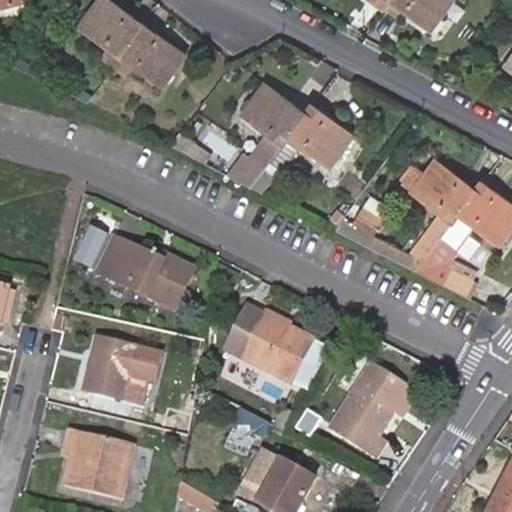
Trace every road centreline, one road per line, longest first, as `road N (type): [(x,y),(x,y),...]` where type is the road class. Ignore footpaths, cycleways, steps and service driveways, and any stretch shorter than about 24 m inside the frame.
road 1 (residential): [(0,140),(86,161),(500,375)]
road 2 (residential): [(244,0),(511,141)]
road 3 (residential): [(500,375),(412,511)]
road 4 (residential): [(42,345),(0,486)]
